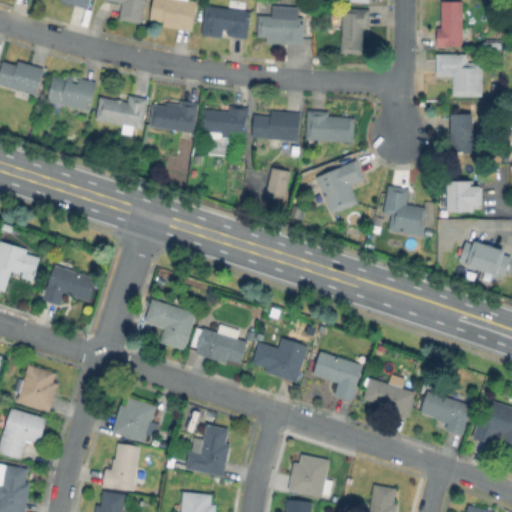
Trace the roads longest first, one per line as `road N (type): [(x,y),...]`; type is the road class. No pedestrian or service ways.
road 1 (residential): [(511,493),(0,323)]
road 2 (secondary): [(511,334),(0,166)]
road 3 (residential): [(0,18),(120,55),(398,84)]
road 4 (residential): [(148,214),(56,511)]
road 5 (residential): [(403,0),(399,142)]
